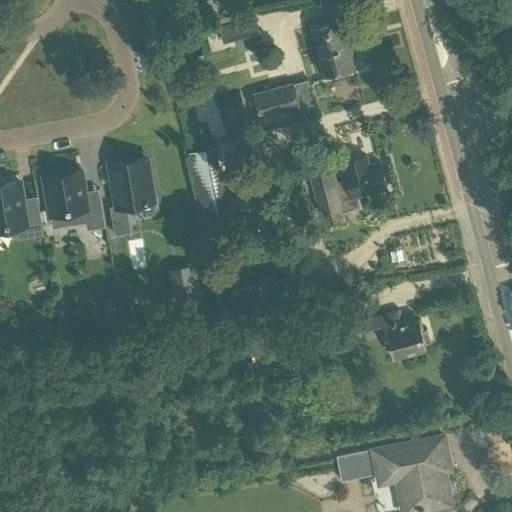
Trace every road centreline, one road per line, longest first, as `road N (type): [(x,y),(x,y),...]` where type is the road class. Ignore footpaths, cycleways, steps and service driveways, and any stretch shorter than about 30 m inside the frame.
road 1 (residential): [(0,140),(96,124),(124,102),(114,28),(90,0)]
road 2 (primary): [(471,202),(511,355)]
road 3 (primary): [(418,0),(455,145)]
road 4 (primary): [(482,138),(467,80),(428,0)]
